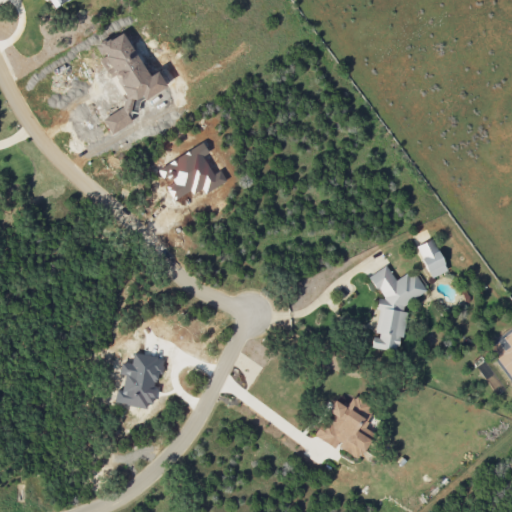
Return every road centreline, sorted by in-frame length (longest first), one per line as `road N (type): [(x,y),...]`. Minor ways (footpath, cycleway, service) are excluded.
road 1 (residential): [(0,68),(64,165),(180,276),(251,314)]
road 2 (residential): [(251,314),(188,437),(148,479),(93,511)]
